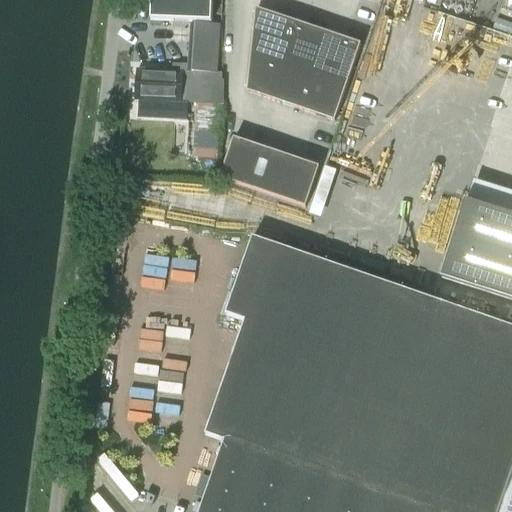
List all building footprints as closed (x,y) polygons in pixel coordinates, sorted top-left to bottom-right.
[(151,0),(150,22),(211,24),(212,0),(151,0)] [(511,0),(503,0),(500,12),(511,16),(511,0)] [(257,11),(256,25),(249,93),(336,123),(362,46),(257,11)] [(511,37),(511,24),(496,20),(493,31),(511,37)] [(191,25),(188,73),(217,74),(220,27),(191,25)] [(182,104),(183,73),(137,71),(135,102),(182,104)] [(183,73),(182,104),(223,105),(224,75),(217,74),(188,73),(183,73)] [(218,151),(218,135),(195,134),(194,150),(218,151)] [(235,140),(226,166),(226,181),(307,209),(320,169),(235,140)] [(194,150),(194,159),(217,160),(218,151),(194,150)] [(511,217),(466,203),(441,280),(511,302),(511,217)] [(511,511),(511,329),(252,239),(226,317),(245,323),(205,437),(224,443),(200,511),(511,511)]
